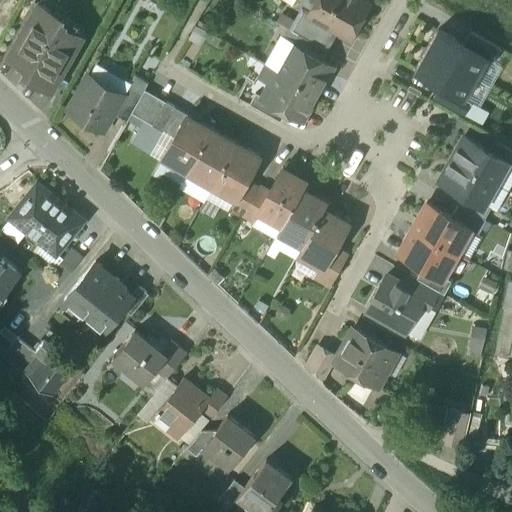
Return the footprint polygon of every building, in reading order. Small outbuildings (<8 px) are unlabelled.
[(368,3),(362,0),(322,0),(314,15),(314,17),(337,29),(350,37),(368,3)] [(51,9),(39,2),(7,59),(27,69),(24,74),(32,79),(31,81),(53,93),(83,39),(74,34),(73,29),(62,23),(61,19),(52,14),(51,9)] [(337,29),(314,17),(314,15),(303,9),(292,30),(298,34),(326,50),(337,29)] [(464,44),(438,29),(426,50),(476,78),(488,58),(488,57),(464,44)] [(501,49),(470,32),(464,44),(488,57),(488,58),(494,62),(501,49)] [(326,50),(298,34),(292,45),(322,62),(328,51),(326,50)] [(322,62),(292,45),(277,72),(318,94),(332,68),(322,62)] [(476,78),(426,50),(415,71),(440,86),(465,99),(476,78)] [(318,94),(277,72),(263,97),(262,99),(286,112),(303,121),(318,94)] [(122,95),(89,77),(69,113),(103,132),(113,114),(123,95),(122,95)] [(143,95),(127,86),(122,95),(123,95),(113,114),(127,122),(131,116),(143,95)] [(465,99),(440,86),(433,98),(465,115),(472,102),(465,99)] [(143,95),(131,116),(141,122),(155,97),(145,91),(143,95)] [(263,97),(256,93),(249,105),(281,123),(286,112),(262,99),(263,97)] [(166,103),(155,97),(141,122),(152,127),(166,103)] [(176,108),(166,103),(152,127),(162,133),(176,108)] [(176,108),(162,133),(174,139),(188,115),(176,108)] [(213,129),(188,115),(174,139),(165,156),(190,170),(213,129)] [(238,142),(213,129),(190,170),(214,184),(238,142)] [(489,150),(464,136),(452,158),(496,183),(508,161),(489,150)] [(511,148),(495,139),(489,150),(508,161),(511,163),(511,148)] [(239,143),(238,142),(214,184),(213,186),(234,198),(236,199),(247,180),(261,155),(247,148),(246,149),(238,144),(239,143)] [(496,183),(452,158),(440,180),(464,194),(484,205),(484,204),(496,183)] [(307,181),(283,167),(269,192),(260,208),(261,209),(259,213),(282,226),(304,188),(307,181)] [(259,186),(247,180),(236,199),(234,198),(230,206),(244,213),(259,186)] [(269,192),(259,186),(244,213),(255,220),(259,213),(261,209),(260,208),(269,192)] [(328,202),(304,188),(282,226),(279,232),(304,245),(324,209),(328,202)] [(36,190),(9,225),(54,259),(62,249),(49,239),(67,215),(54,205),(55,204),(36,190)] [(484,205),(464,194),(458,204),(486,220),(486,219),(485,218),(491,208),(484,204),(484,205)] [(452,217),(427,203),(413,228),(458,253),(471,229),(472,228),(452,217)] [(486,220),(458,204),(452,217),(472,228),(471,229),(479,233),(486,220)] [(304,245),(297,258),(320,270),(322,265),(324,266),(334,247),(348,222),(324,209),(304,245)] [(67,215),(49,239),(62,249),(81,225),(68,214),(67,215)] [(458,253),(413,228),(399,253),(424,266),(444,278),(445,277),(458,253)] [(334,247),(324,266),(322,265),(320,270),(315,279),(328,286),(346,254),(334,247)] [(70,255),(48,283),(59,292),(81,264),(70,255)] [(444,278),(424,266),(416,279),(438,291),(444,295),(452,281),(445,277),(444,278)] [(94,267),(62,309),(101,339),(121,314),(131,300),(130,299),(120,291),(122,289),(94,267)] [(0,301),(10,289),(7,287),(14,279),(0,268),(0,301)] [(406,287),(386,276),(367,311),(406,333),(421,304),(416,301),(419,296),(405,288),(406,287)] [(416,279),(412,277),(406,287),(405,288),(419,296),(416,301),(421,304),(429,308),(438,291),(416,279)] [(479,290),(492,296),(498,285),(485,278),(479,290)] [(147,299),(137,291),(130,299),(131,300),(121,314),(130,321),(147,299)] [(511,342),(511,298),(506,297),(503,309),(505,309),(495,355),(508,358),(511,342)] [(484,359),(488,333),(472,331),(469,357),(484,359)] [(394,353),(355,332),(337,364),(376,385),(394,353)] [(160,356),(133,336),(112,362),(144,387),(159,368),(165,360),(160,356)] [(185,357),(169,345),(160,356),(165,360),(159,368),(170,376),(185,357)] [(35,363),(15,348),(0,366),(21,383),(23,380),(35,363)] [(335,358),(317,348),(304,370),(322,380),(335,358)] [(72,374),(41,350),(34,359),(37,361),(35,363),(23,380),(50,401),(72,374)] [(208,401),(182,381),(151,421),(173,438),(194,411),(199,415),(209,402),(208,401)] [(225,400),(215,392),(208,401),(209,402),(199,415),(208,422),(225,400)] [(470,417),(447,412),(440,444),(463,449),(470,417)] [(209,440),(201,451),(202,452),(228,472),(254,439),(227,418),(209,440)] [(209,440),(200,433),(187,450),(197,458),(202,452),(201,451),(209,440)] [(243,493),(237,501),(248,510),(252,505),(260,511),(276,511),(281,506),(276,502),(290,483),(265,463),(243,493)] [(233,486),(215,510),(217,511),(228,511),(237,501),(243,493),(233,486)]
